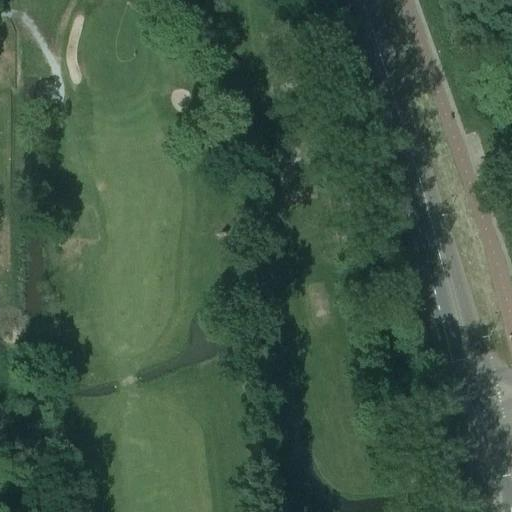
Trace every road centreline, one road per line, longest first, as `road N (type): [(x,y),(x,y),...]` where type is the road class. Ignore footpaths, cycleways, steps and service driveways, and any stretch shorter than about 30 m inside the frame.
road 1 (secondary): [(362,0),(462,431)]
road 2 (secondary): [(491,399),(366,0)]
